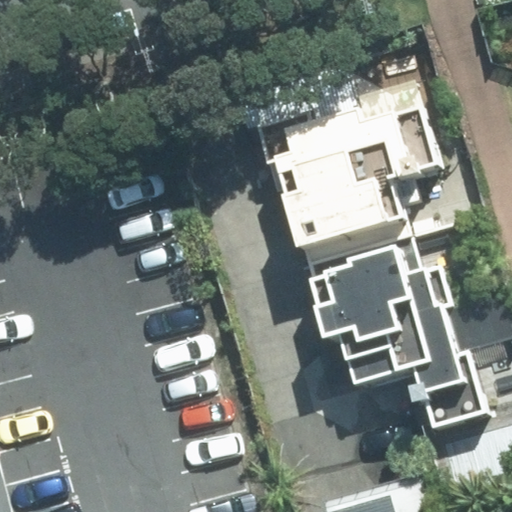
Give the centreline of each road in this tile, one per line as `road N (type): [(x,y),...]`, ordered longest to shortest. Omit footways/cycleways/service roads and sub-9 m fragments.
road 1 (unknown): [(216,152),(329,471)]
road 2 (unknown): [(66,243),(72,185),(216,152)]
road 3 (unknown): [(161,0),(216,152)]
